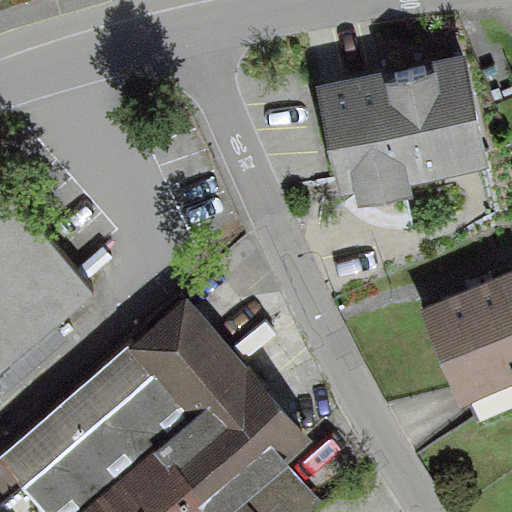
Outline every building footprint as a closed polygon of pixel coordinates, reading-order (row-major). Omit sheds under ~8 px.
[(471,52),(315,93),(349,224),(505,184),(471,52)] [(0,184),(0,390),(95,305),(0,184)] [(511,252),(422,285),(460,390),(511,371),(511,252)] [(187,284),(0,445),(0,448),(2,451),(55,511),(310,511),(324,500),(283,453),(312,428),(254,361),(187,284)] [(0,511),(55,511),(2,451),(0,452),(0,511)]
